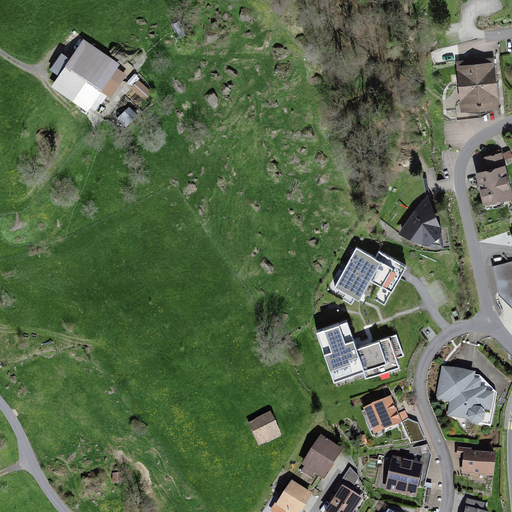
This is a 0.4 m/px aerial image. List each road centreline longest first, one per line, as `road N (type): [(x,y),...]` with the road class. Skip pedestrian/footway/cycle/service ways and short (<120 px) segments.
road 1 (residential): [(488,324),(459,170),(475,140),(511,119)]
road 2 (residential): [(488,324),(438,341),(420,376),(448,473),(445,511)]
